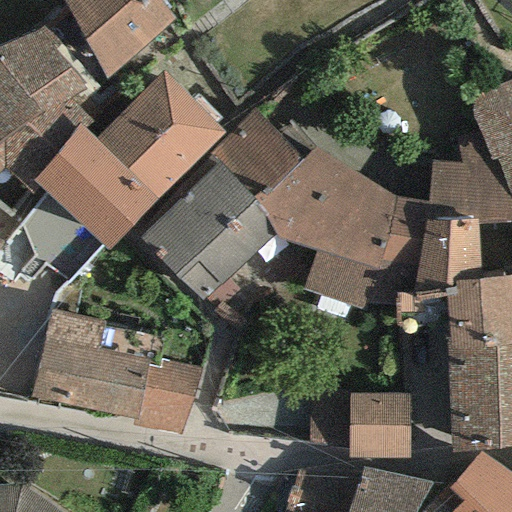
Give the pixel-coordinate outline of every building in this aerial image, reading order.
[(154,0),(62,0),(60,3),(104,82),(168,20),(154,0)] [(0,173),(3,170),(23,187),(27,180),(79,126),(87,117),(67,98),(84,87),(40,29),(0,47),(0,173)] [(79,126),(27,180),(100,248),(223,129),(162,70),(94,140),(79,126)] [(511,82),(475,99),(470,110),(483,142),(489,160),(495,160),(511,201),(511,223),(511,224),(511,227),(511,82)] [(255,110),(208,155),(257,205),(304,160),(255,110)] [(459,164),(431,162),(428,201),(425,222),(477,223),(511,224),(511,223),(511,201),(495,160),(489,160),(483,142),(461,143),(459,164)] [(315,150),(304,160),(257,205),(274,237),(314,250),(375,270),(380,270),(394,195),(315,150)] [(216,165),(136,239),(198,300),(274,237),(257,205),(216,165)] [(428,201),(394,195),(380,270),(415,276),(428,201)] [(478,282),(477,223),(425,222),(415,276),(412,294),(441,289),(478,282)] [(375,270),(314,250),(301,289),(363,311),(375,270)] [(478,282),(441,289),(457,452),(511,446),(511,285),(511,279),(478,282)] [(103,322),(49,311),(32,397),(134,417),(144,367),(146,358),(98,349),(103,322)] [(109,324),(109,345),(164,347),(165,327),(109,324)] [(160,368),(144,367),(134,417),(132,426),(180,437),(200,368),(163,359),(160,368)] [(311,435),(342,438),(348,381),(317,377),(311,435)] [(408,397),(349,397),(348,455),(408,455),(408,397)] [(411,511),(427,485),(364,468),(298,467),(292,485),(283,511),(411,511)] [(62,511),(22,485),(0,486),(0,511),(62,511)]
